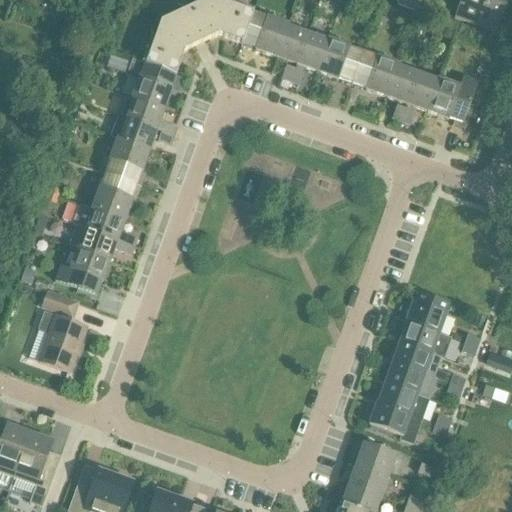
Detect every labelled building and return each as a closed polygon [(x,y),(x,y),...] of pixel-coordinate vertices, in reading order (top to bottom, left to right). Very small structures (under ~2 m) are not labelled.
[(422,0),(397,0),(397,7),(420,15),(425,1),(422,0)] [(463,0),(461,9),(456,7),(452,21),(476,29),(480,17),(498,23),(505,0),(463,0)] [(218,38),(210,1),(184,13),(160,25),(183,54),(192,50),(194,45),(198,43),(204,40),(209,42),(218,38)] [(218,38),(222,39),(241,46),(252,17),(210,1),(218,38)] [(76,19),(74,24),(77,29),(82,31),(87,29),(88,23),(86,19),(82,16),(76,19)] [(241,46),(255,51),(254,52),(275,60),(287,28),(266,20),(265,22),(252,17),(241,46)] [(183,54),(160,25),(145,67),(175,77),(182,58),(183,54)] [(287,28),(275,60),(296,67),(307,36),(288,29),(287,28)] [(307,36),(296,67),(316,75),(328,41),(327,41),(327,43),(307,36)] [(316,75),(337,83),(337,81),(351,86),(363,55),(348,50),(349,49),(328,41),(316,75)] [(351,86),(365,92),(365,93),(386,100),(398,67),(377,59),(376,60),(363,55),(351,86)] [(175,77),(145,67),(132,62),(126,79),(137,83),(131,101),(163,113),(171,91),(170,91),(175,77)] [(399,67),(398,67),(386,100),(406,108),(417,77),(398,70),(399,67)] [(285,68),(281,81),(289,84),(294,71),(285,68)] [(289,84),(298,87),(303,75),(294,71),(289,84)] [(437,84),(417,77),(406,108),(426,115),(438,82),(437,82),(437,84)] [(448,122),(453,123),(452,128),(464,132),(472,109),(469,108),(477,86),(462,80),(458,90),(438,82),(426,115),(447,123),(448,122)] [(124,99),(117,119),(156,133),(173,139),(176,130),(160,124),(163,113),(131,101),(124,99)] [(396,108),(391,121),(400,124),(405,112),(396,108)] [(409,128),(414,115),(405,112),(400,124),(409,128)] [(149,152),(156,134),(160,135),(157,143),(170,147),(173,139),(156,133),(117,119),(110,139),(117,141),(149,152)] [(98,174),(105,177),(136,187),(141,173),(142,174),(149,152),(117,141),(110,161),(103,159),(98,174)] [(99,190),(91,212),(93,213),(124,224),(132,202),(131,201),(136,187),(105,177),(100,191),(99,190)] [(76,229),(86,232),(117,243),(134,249),(137,240),(120,234),(124,224),(93,213),(91,212),(79,208),(72,227),(76,229)] [(69,248),(77,251),(79,252),(110,263),(114,252),(130,258),(134,249),(117,243),(86,232),(76,229),(69,248)] [(55,284),(77,292),(76,295),(99,303),(103,291),(99,289),(101,284),(102,284),(110,263),(79,252),(77,251),(70,272),(60,269),(55,284)] [(72,321),(78,306),(47,295),(42,310),(72,321)] [(415,295),(404,325),(438,337),(449,307),(415,295)] [(39,365),(69,375),(86,330),(56,319),(39,365)] [(398,346),(430,358),(440,361),(443,362),(450,341),(438,337),(404,325),(404,326),(405,326),(398,346)] [(479,341),(466,337),(463,346),(476,350),(479,341)] [(398,346),(391,366),(423,377),(433,381),(440,361),(430,358),(398,346)] [(460,354),(473,359),(476,350),(463,346),(460,354)] [(383,387),(416,398),(427,403),(429,403),(436,382),(433,381),(423,377),(391,366),(383,387)] [(465,382),(452,377),(449,386),(462,391),(465,382)] [(446,395),(458,400),(462,391),(449,386),(446,395)] [(376,406),(375,406),(420,422),(427,403),(416,398),(383,387),(376,406)] [(367,427),(400,439),(399,443),(411,447),(420,422),(375,406),(367,427)] [(450,423),(437,418),(434,427),(447,432),(450,423)] [(447,432),(434,427),(431,436),(444,440),(447,432)] [(0,476),(13,481),(30,436),(15,430),(13,435),(5,432),(2,438),(0,437),(0,476)] [(13,481),(35,489),(29,506),(41,510),(50,485),(50,486),(60,459),(49,455),(51,449),(42,446),(44,441),(30,436),(13,481)] [(396,457),(363,445),(356,466),(388,478),(396,457)] [(388,478),(356,466),(348,487),(381,499),(388,478)] [(433,471),(420,466),(417,476),(430,480),(433,471)] [(122,511),(132,485),(131,484),(131,485),(128,484),(129,481),(116,477),(115,479),(109,477),(108,479),(103,477),(104,475),(99,473),(98,472),(93,484),(80,480),(68,511),(122,511)] [(341,508),(342,508),(352,511),(376,511),(381,499),(348,487),(341,508)] [(189,511),(191,506),(190,506),(185,504),(184,507),(179,505),(180,502),(174,500),(175,498),(161,493),(161,496),(158,494),(157,494),(149,511),(189,511)] [(418,511),(422,504),(409,499),(404,511),(418,511)]
